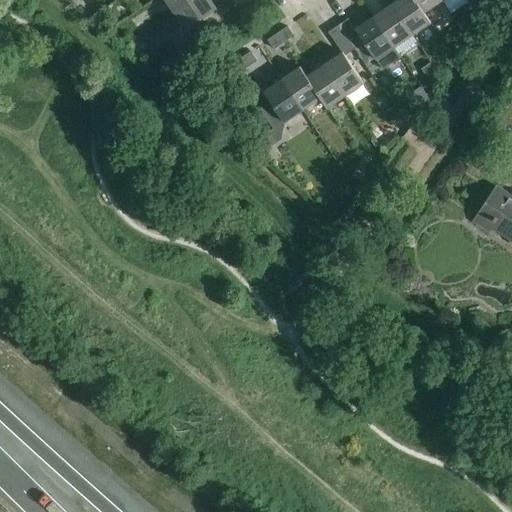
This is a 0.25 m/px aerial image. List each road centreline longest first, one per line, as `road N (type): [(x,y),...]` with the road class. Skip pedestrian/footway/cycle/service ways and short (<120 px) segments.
road 1 (residential): [(511,36),(291,335)]
road 2 (trunk): [(111,511),(0,411)]
